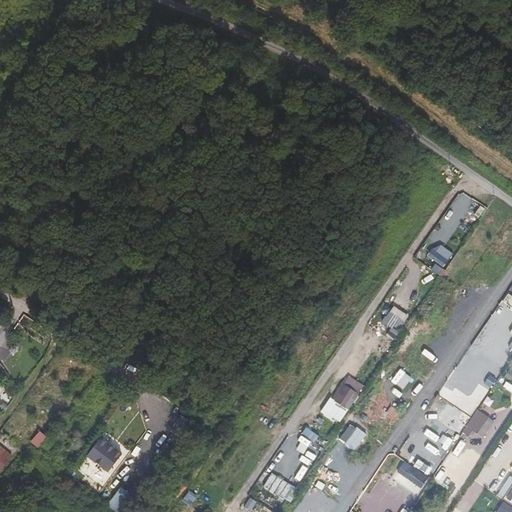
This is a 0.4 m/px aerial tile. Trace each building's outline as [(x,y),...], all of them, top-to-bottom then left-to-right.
[(454,254),(437,242),(428,255),(444,267),(454,254)] [(409,318),(392,305),(381,320),(398,333),(409,318)] [(462,365),(475,371),(478,365),(466,359),(462,365)] [(339,391),(357,404),(369,385),(350,374),(339,391)] [(349,410),(329,396),(318,411),(338,425),(349,410)] [(135,414),(127,408),(122,417),(131,423),(135,414)] [(451,408),(446,412),(461,425),(465,420),(451,408)] [(495,419),(479,409),(464,432),(470,436),(473,431),(483,437),(495,419)] [(318,436),(305,427),(300,433),(313,443),(318,436)] [(48,437),(40,430),(30,442),(38,448),(48,437)] [(102,437),(88,455),(108,471),(122,452),(102,437)] [(14,457),(0,445),(0,470),(1,471),(14,457)] [(146,455),(136,448),(130,456),(141,463),(146,455)] [(414,453),(409,461),(428,473),(433,465),(414,453)] [(407,478),(421,487),(428,477),(404,462),(397,472),(407,478)] [(298,490),(270,472),(262,484),(290,502),(298,490)] [(511,484),(511,474),(510,473),(497,493),(504,497),(511,484)] [(421,487),(407,478),(402,486),(417,495),(421,487)] [(135,511),(140,505),(119,490),(108,505),(118,511),(135,511)]
